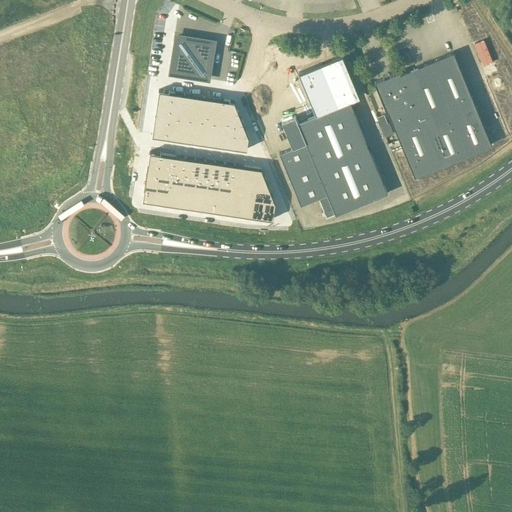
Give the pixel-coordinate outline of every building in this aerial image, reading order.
[(177,36),(171,69),(208,75),(213,42),(177,36)] [(482,65),(492,61),(483,38),(473,42),(482,65)] [(399,71),(374,81),(386,111),(387,111),(414,176),(491,145),(453,51),(400,73),(399,71)] [(342,54),(298,73),(315,114),(349,100),(360,95),(342,54)] [(159,88),(152,133),(247,147),(249,135),(234,99),(159,88)] [(245,93),(253,117),(257,115),(250,91),(245,93)] [(327,194),(335,214),(386,193),(349,100),(315,114),(297,121),(295,116),(281,121),(292,147),(279,153),(300,205),(318,198),(327,194)] [(258,127),(249,130),(255,145),(263,142),(258,127)] [(150,149),(142,198),(273,217),(275,201),(261,166),(150,149)] [(383,210),(409,200),(406,193),(380,203),(383,210)] [(327,194),(318,198),(324,211),(321,212),(323,216),(325,215),(327,217),(335,214),(327,194)]
